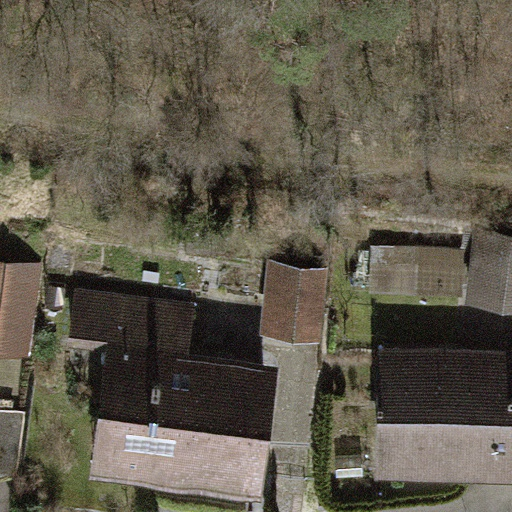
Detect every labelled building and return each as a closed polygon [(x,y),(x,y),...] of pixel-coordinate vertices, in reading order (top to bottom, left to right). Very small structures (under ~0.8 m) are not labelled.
[(378,292),(470,293),(471,241),(378,240),(378,292)] [(511,254),(486,253),(483,303),(511,305),(511,254)] [(325,267),(277,263),(271,330),(319,334),(325,267)] [(38,271),(0,268),(0,351),(30,354),(38,271)] [(194,306),(81,296),(77,343),(103,346),(91,479),(268,494),(279,365),(189,357),(194,306)] [(511,350),(391,351),(391,474),(511,474),(511,350)] [(27,415),(0,411),(0,469),(18,473),(27,415)]
